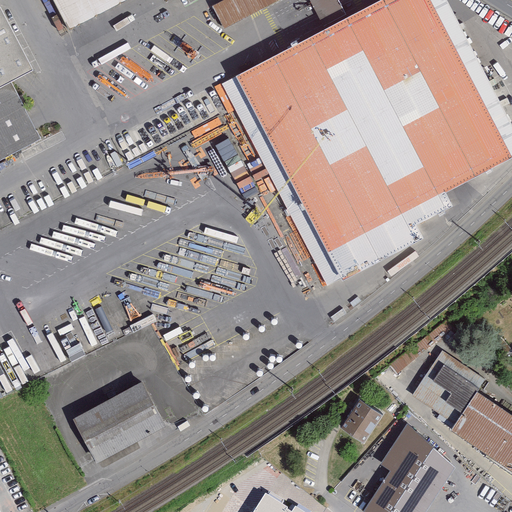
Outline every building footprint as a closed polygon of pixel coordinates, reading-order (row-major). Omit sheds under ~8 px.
[(50,0),(68,32),(128,0),(50,0)] [(221,85),(326,285),(423,240),(418,225),(452,205),(448,193),(511,159),(511,120),(449,0),(379,0),(369,5),(324,28),(221,85)] [(366,0),(309,0),(324,28),(369,5),(366,0)] [(0,11),(0,161),(41,140),(12,83),(32,73),(0,11)] [(442,351),(412,395),(441,414),(435,422),(511,472),(511,412),(476,388),(483,378),(442,351)] [(139,384),(73,420),(96,465),(165,428),(139,384)] [(360,403),(345,427),(364,439),(379,415),(360,403)] [(420,511),(429,498),(419,490),(437,462),(407,443),(388,472),(393,475),(368,511),(420,511)] [(311,511),(299,505),(300,505),(270,489),(256,511),(311,511)]
